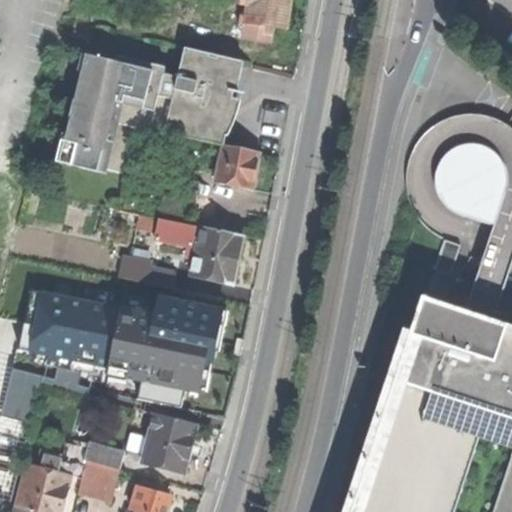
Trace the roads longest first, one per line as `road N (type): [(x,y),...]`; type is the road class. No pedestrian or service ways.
road 1 (primary): [(301,511),(420,0)]
road 2 (primary): [(334,0),(283,276),(227,511)]
